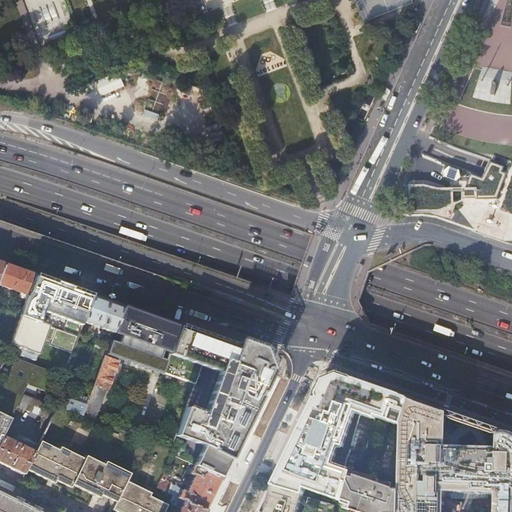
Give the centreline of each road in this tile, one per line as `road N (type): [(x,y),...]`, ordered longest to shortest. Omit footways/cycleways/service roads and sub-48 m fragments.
road 1 (trunk): [(0,182),(511,356)]
road 2 (trunk): [(511,319),(0,148)]
road 3 (trunk): [(362,234),(0,125)]
road 4 (trunk): [(0,206),(291,309),(317,331)]
road 5 (secondary): [(0,234),(282,329),(317,331)]
road 6 (primary): [(468,0),(362,234)]
road 7 (primary): [(317,331),(511,401)]
road 8 (secondary): [(317,331),(231,511)]
road 9 (primary): [(511,259),(423,232),(362,234)]
